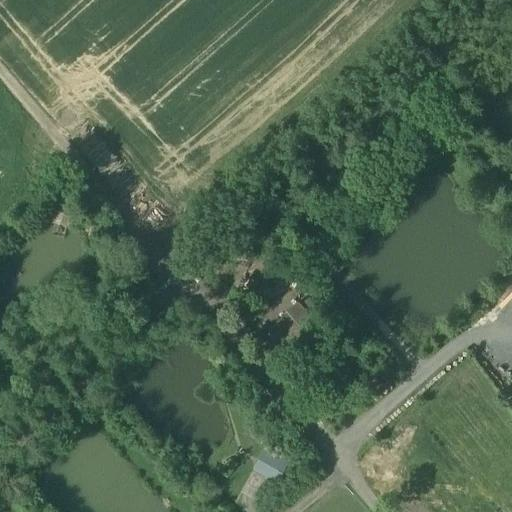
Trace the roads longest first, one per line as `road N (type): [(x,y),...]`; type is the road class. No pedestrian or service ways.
road 1 (track): [(0,68),(154,250),(173,288),(193,293),(378,511)]
road 2 (track): [(173,288),(0,462)]
